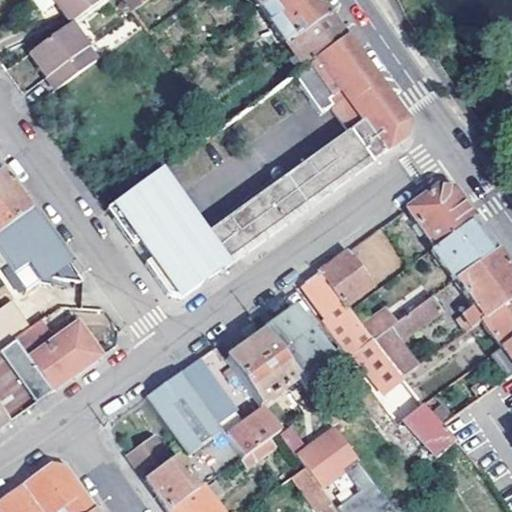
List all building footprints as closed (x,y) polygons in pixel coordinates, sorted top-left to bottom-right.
[(72,24),(105,0),(104,0),(33,0),(43,14),(56,5),(71,25),(72,24)] [(121,0),(132,14),(151,0),(121,0)] [(251,0),(260,12),(275,0),(251,0)] [(313,0),(275,0),(260,12),(286,47),(326,18),(322,12),(313,0)] [(89,51),(97,63),(143,29),(134,18),(91,50),(89,51)] [(326,18),(286,47),(304,72),(344,43),(339,36),(326,18)] [(72,24),(71,25),(30,55),(49,80),(57,73),(66,85),(97,63),(89,51),(91,50),(72,24)] [(147,35),(175,72),(182,67),(155,29),(147,35)] [(161,174),(114,208),(117,212),(121,217),(113,222),(133,250),(141,244),(147,252),(153,262),(146,267),(164,291),(169,298),(181,300),(271,236),(403,141),(403,127),(344,43),(304,72),(293,79),(319,116),(330,108),(349,134),(200,242),(186,223),(192,218),(161,174)] [(30,55),(24,60),(50,96),(66,85),(57,73),(49,80),(30,55)] [(166,156),(173,166),(210,139),(204,129),(166,156)] [(3,171),(0,173),(0,233),(31,211),(20,195),(3,171)] [(438,189),(407,212),(434,250),(474,221),(467,211),(453,191),(438,189)] [(26,254),(40,273),(64,256),(55,243),(31,211),(0,233),(0,255),(8,267),(26,254)] [(434,250),(432,251),(454,283),(456,282),(496,253),(492,247),(474,221),(434,250)] [(511,275),(496,253),(456,282),(474,306),(456,320),(466,334),(480,324),(511,300),(511,275)] [(319,276),(347,312),(374,293),(346,256),(332,266),(319,276)] [(348,336),(336,344),(396,427),(402,422),(422,407),(401,381),(371,343),(347,312),(319,276),(309,283),(305,286),(336,330),(340,327),(348,336)] [(360,325),(373,342),(431,300),(419,283),(360,325)] [(371,343),(401,381),(417,369),(400,346),(438,317),(439,311),(431,300),(373,342),(371,343)] [(511,300),(480,324),(500,351),(511,341),(511,300)] [(277,326),(264,335),(298,382),(306,392),(338,369),(297,312),(277,326)] [(53,343),(42,328),(17,345),(52,393),(95,362),(100,358),(77,325),(53,343)] [(238,353),(226,362),(261,409),(298,382),(264,335),(238,353)] [(511,341),(500,351),(511,368),(511,341)] [(17,345),(0,358),(0,361),(32,407),(52,393),(17,345)] [(0,421),(4,427),(17,418),(32,407),(0,361),(0,421)] [(182,375),(216,427),(235,414),(200,362),(191,369),(182,375)] [(146,401),(199,479),(234,454),(226,442),(216,427),(182,375),(163,389),(146,401)] [(422,407),(402,422),(435,462),(455,444),(422,407)] [(264,413),(226,442),(234,454),(240,463),(248,457),(269,442),(280,435),(264,413)] [(293,425),(279,432),(290,453),(303,445),(293,425)] [(307,471),(322,491),(359,464),(335,432),(298,459),(307,471)] [(152,439),(130,455),(146,478),(170,511),(195,494),(174,462),(170,465),(152,439)] [(269,442),(248,457),(255,467),(276,452),(269,442)] [(23,489),(39,511),(57,511),(59,511),(91,511),(94,510),(66,470),(50,469),(34,481),(23,489)] [(307,471),(294,480),(317,511),(325,511),(333,506),(322,491),(307,471)] [(0,511),(39,511),(23,489),(0,505),(0,511)] [(195,494),(170,511),(215,511),(200,490),(195,494)]
